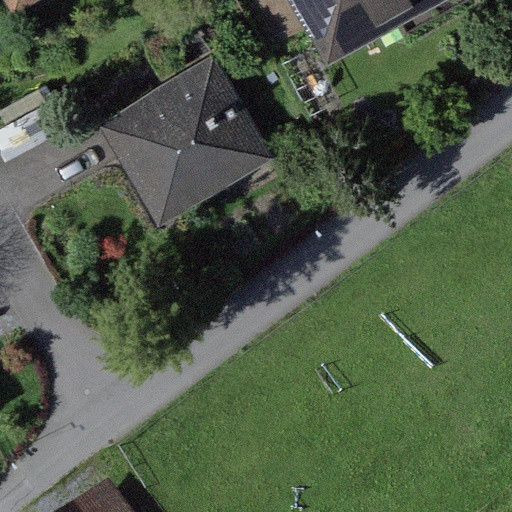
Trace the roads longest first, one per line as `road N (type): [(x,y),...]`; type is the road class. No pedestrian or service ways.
road 1 (unclassified): [(511,106),(107,415)]
road 2 (residential): [(107,415),(0,230)]
road 3 (unclassified): [(107,415),(0,501)]
